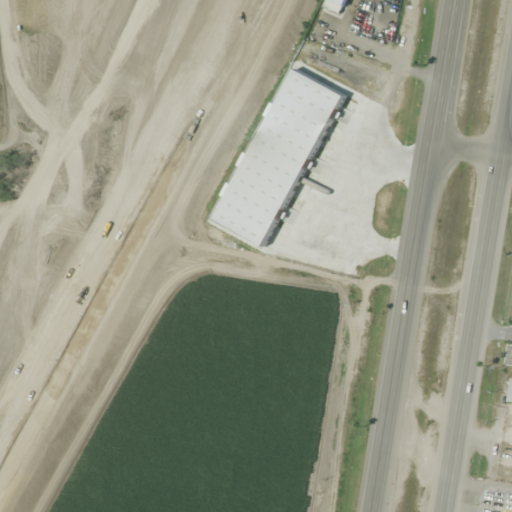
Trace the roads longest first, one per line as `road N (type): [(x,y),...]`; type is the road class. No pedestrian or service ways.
road 1 (primary): [(463,0),(382,511)]
road 2 (primary): [(436,511),(511,39)]
road 3 (residential): [(71,372),(142,267),(208,128)]
road 4 (residential): [(0,505),(71,372)]
road 5 (residential): [(208,128),(277,0)]
